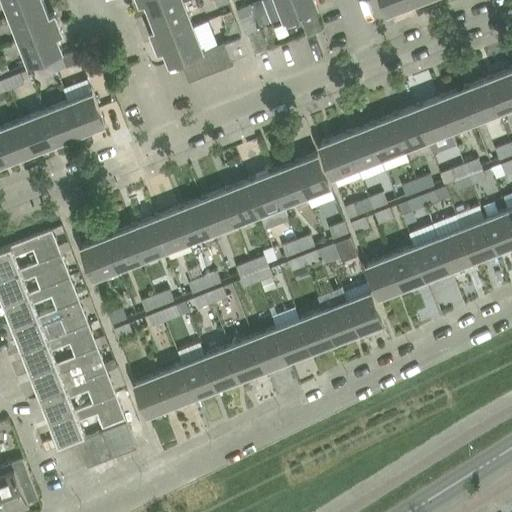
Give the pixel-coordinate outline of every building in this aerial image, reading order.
[(5,0),(11,13),(43,1),(43,0),(5,0)] [(145,0),(147,0),(153,13),(185,1),(184,0),(140,0),(141,2),(145,0)] [(279,0),(286,16),(296,12),(300,11),(314,5),(318,4),(316,0),(279,0)] [(384,0),(388,10),(413,1),(412,0),(384,0)] [(11,13),(20,37),(58,22),(54,12),(49,14),(43,1),(11,13)] [(152,29),(155,39),(194,24),(185,1),(153,13),(158,27),(152,29)] [(249,3),(238,7),(247,31),(258,27),(249,3)] [(314,5),(300,11),(308,33),(322,28),(323,27),(314,5)] [(296,12),(286,16),(290,26),(300,22),(296,12)] [(226,23),(232,37),(242,33),(236,19),(226,23)] [(58,22),(20,37),(29,61),(62,49),(56,34),(62,32),(58,22)] [(181,57),(192,53),(204,48),(194,24),(155,39),(159,49),(165,47),(171,61),(181,57)] [(232,37),(226,39),(233,56),(248,50),(242,33),(232,37)] [(235,62),(233,56),(226,39),(215,44),(224,66),(235,62)] [(215,44),(204,48),(212,71),(224,66),(215,44)] [(204,48),(192,53),(201,75),(212,71),(204,48)] [(63,54),(67,65),(81,59),(77,49),(63,54)] [(192,53),(181,57),(190,80),(201,75),(192,53)] [(54,58),(38,64),(42,74),(58,68),(54,58)] [(0,72),(10,69),(8,63),(1,66),(0,63),(0,72)] [(511,74),(509,68),(486,77),(498,109),(511,103),(511,74)] [(21,71),(7,76),(11,87),(25,81),(21,71)] [(7,76),(0,78),(0,90),(11,87),(7,76)] [(486,77),(463,86),(475,118),(498,109),(486,77)] [(463,86),(439,95),(451,127),(475,118),(463,86)] [(93,90),(69,99),(81,131),(105,121),(93,90)] [(439,95),(416,105),(428,136),(451,127),(439,95)] [(69,99),(45,109),(57,140),(81,131),(69,99)] [(416,105),(392,114),(404,145),(428,136),(416,105)] [(45,109),(22,118),(34,149),(57,140),(45,109)] [(392,114),(369,123),(381,154),(404,145),(392,114)] [(22,118),(0,126),(0,131),(10,158),(34,149),(22,118)] [(369,123),(345,132),(358,164),(358,163),(363,177),(386,168),(381,154),(369,123)] [(0,131),(0,161),(10,158),(0,131)] [(358,164),(345,132),(321,142),(333,173),(358,164)] [(511,142),(511,140),(497,145),(501,156),(511,151),(511,142)] [(319,151),(294,161),(307,192),(331,183),(319,151)] [(480,155),(465,161),(469,171),(483,166),(480,155)] [(511,156),(502,160),(507,172),(511,169),(511,156)] [(294,161),(271,170),(283,202),(307,192),(294,161)] [(465,161),(451,166),(455,177),(469,171),(465,161)] [(483,166),(469,171),(473,182),(487,176),(483,166)] [(271,170),(248,179),(260,211),(283,202),(271,170)] [(432,171),(417,176),(422,187),(436,182),(435,181),(432,171)] [(469,171),(455,177),(459,187),(473,182),(469,171)] [(417,176),(403,182),(407,192),(422,187),(417,176)] [(248,179),(224,188),(236,220),(260,211),(248,179)] [(437,186),(423,192),(427,203),(441,197),(437,186)] [(224,188),(201,197),(213,229),(236,220),(224,188)] [(385,189),(370,194),(374,205),(389,200),(388,199),(385,189)] [(410,197),(409,197),(409,198),(413,208),(427,203),(423,192),(410,197)] [(370,194),(346,204),(350,214),(374,205),(370,194)] [(201,197),(177,206),(190,238),(213,229),(201,197)] [(391,205),(376,210),(380,221),(395,215),(391,205)] [(177,206),(154,215),(166,247),(190,238),(177,206)] [(511,213),(509,207),(486,216),(498,247),(511,241),(511,213)] [(457,212),(434,221),(439,234),(451,266),(475,256),(462,225),(457,212)] [(366,214),(352,220),(356,230),(370,225),(366,214)] [(154,215),(131,225),(143,256),(166,247),(154,215)] [(486,216),(462,225),(475,256),(498,247),(486,216)] [(345,219),(331,224),(335,234),(349,229),(345,219)] [(434,221),(410,230),(415,243),(428,275),(451,266),(439,234),(434,221)] [(131,225),(107,234),(119,265),(143,256),(131,225)] [(53,227),(0,247),(0,275),(21,267),(16,253),(34,246),(39,260),(62,251),(53,227)] [(312,231),(297,237),(301,248),(316,242),(316,241),(312,231)] [(107,234),(83,243),(95,275),(119,265),(107,234)] [(359,251),(353,234),(337,240),(344,257),(359,251)] [(301,248),(297,237),(284,242),(288,252),(301,248)] [(335,241),(322,246),(328,261),(341,256),(335,241)] [(415,243),(392,252),(404,284),(428,275),(415,243)] [(319,245),(303,252),(308,263),(323,257),(319,245)] [(21,267),(0,275),(0,289),(4,301),(30,290),(25,277),(36,272),(41,286),(72,274),(62,251),(39,260),(21,267)] [(267,252),(251,258),(255,267),(270,261),(267,252)] [(308,263),(303,252),(290,257),(295,269),(308,263)] [(404,284),(392,252),(368,262),(380,293),(404,284)] [(237,263),(241,273),(255,267),(251,258),(237,263)] [(275,273),(270,261),(255,267),(260,279),(262,278),(273,274),(275,273)] [(255,267),(241,273),(245,284),(260,279),(255,267)] [(218,268),(204,274),(208,284),(222,279),(218,268)] [(30,290),(4,301),(14,324),(40,314),(34,300),(52,293),(58,307),(81,298),(72,274),(41,286),(30,290)] [(204,274),(190,279),(194,289),(208,284),(204,274)] [(273,274),(262,278),(266,289),(277,285),(273,274)] [(368,279),(344,288),(360,329),(384,320),(368,279)] [(224,283),(210,289),(214,300),(228,294),(224,284),(224,283)] [(319,293),(324,307),(337,338),(360,329),(344,288),(342,284),(319,293)] [(171,286),(157,291),(161,302),(175,297),(171,286)] [(210,289),(196,295),(200,305),(214,300),(210,289)] [(143,296),(143,297),(147,307),(161,302),(157,291),(143,296)] [(40,314),(14,324),(23,347),(90,321),(81,298),(58,307),(40,314)] [(177,302),(163,307),(167,318),(181,313),(177,303),(177,302)] [(123,304),(109,309),(114,321),(128,315),(123,304)] [(278,322),(302,313),(298,304),(274,313),(278,322)] [(163,307),(149,313),(153,324),(167,318),(163,307)] [(324,307),(301,316),(313,347),(337,338),(324,307)] [(301,316),(278,325),(290,356),(313,347),(301,316)] [(130,320),(115,326),(120,337),(134,331),(130,321),(130,320)] [(90,321),(23,347),(32,371),(58,361),(53,347),(71,340),(76,354),(99,345),(90,321)] [(278,325),(254,334),(267,365),(290,356),(278,325)] [(254,334),(231,343),(243,375),(267,365),(254,334)] [(231,343),(208,352),(220,384),(243,375),(231,343)] [(58,361),(32,371),(41,394),(108,368),(105,359),(99,345),(76,354),(58,361)] [(208,352),(184,361),(196,393),(220,384),(208,352)] [(115,355),(105,359),(108,368),(118,364),(115,355)] [(184,361),(161,370),(173,402),(196,393),(184,361)] [(108,368),(41,394),(50,418),(76,407),(71,394),(89,387),(95,400),(118,391),(108,368)] [(173,402),(161,370),(137,380),(149,411),(173,402)] [(76,407),(50,418),(60,442),(86,431),(81,418),(99,410),(104,424),(127,415),(118,391),(95,400),(76,407)] [(128,419),(116,424),(126,450),(138,445),(128,419)] [(116,424),(104,429),(109,442),(114,455),(126,450),(116,424)] [(104,429),(79,438),(84,451),(109,442),(104,429)] [(109,442),(84,451),(89,464),(114,455),(109,442)] [(24,454),(0,463),(0,478),(12,510),(31,503),(30,499),(40,495),(24,454)] [(0,478),(0,511),(7,511),(12,510),(0,478)]
